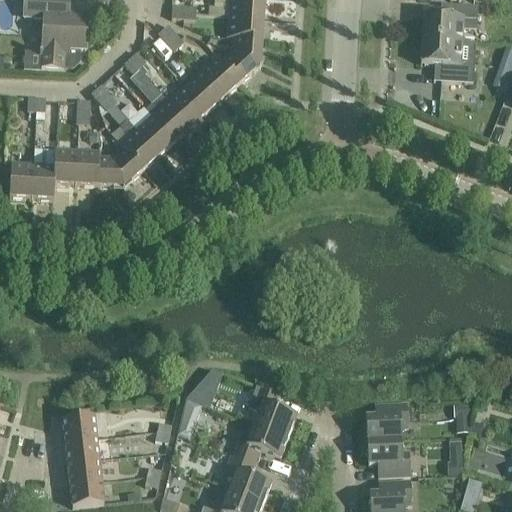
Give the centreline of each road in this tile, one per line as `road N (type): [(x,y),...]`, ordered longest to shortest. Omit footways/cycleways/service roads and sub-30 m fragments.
road 1 (tertiary): [(0,281),(116,280),(180,246),(253,186),(335,156)]
road 2 (residential): [(0,90),(59,93),(98,71),(120,49),(130,0)]
road 3 (residential): [(335,156),(346,0)]
road 4 (residential): [(340,511),(340,463),(331,447),(315,462),(296,511)]
road 5 (tertiary): [(335,156),(390,162),(455,186)]
